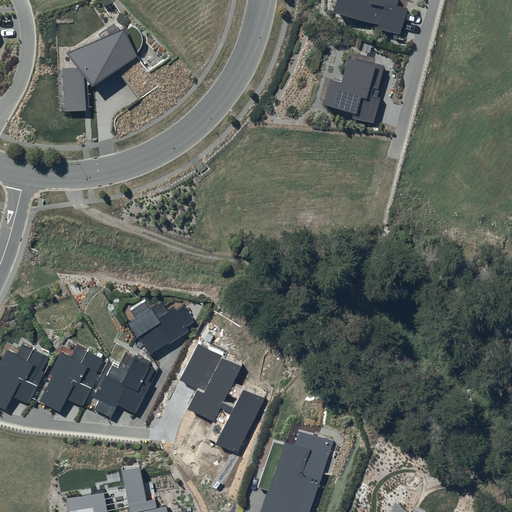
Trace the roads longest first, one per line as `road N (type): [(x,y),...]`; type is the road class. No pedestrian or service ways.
road 1 (track): [(70,176),(78,203),(100,217),(198,253),(259,259),(403,312),(503,390)]
road 2 (residential): [(23,173),(118,169),(190,131),(236,76),(261,0)]
